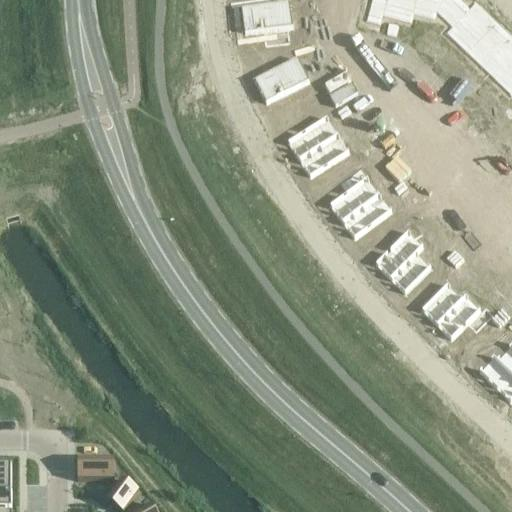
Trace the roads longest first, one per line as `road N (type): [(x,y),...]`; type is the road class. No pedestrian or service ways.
road 1 (residential): [(206,0),(213,75),(245,138),(368,306),(503,433)]
road 2 (secondary): [(118,163),(193,301),(404,511)]
road 3 (secondary): [(81,47),(88,112),(118,163)]
road 4 (secondary): [(118,163),(112,104),(81,47)]
